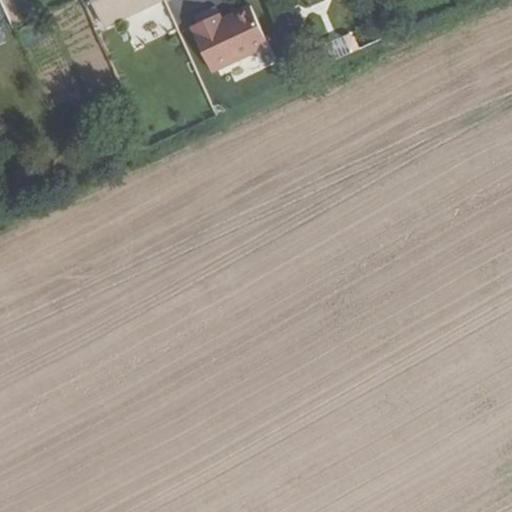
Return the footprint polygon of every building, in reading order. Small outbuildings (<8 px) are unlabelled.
[(100,0),(109,19),(148,0),(100,0)] [(158,0),(148,0),(109,19),(111,22),(158,0)] [(220,13),(193,26),(214,71),(269,44),(250,5),(223,19),(220,13)] [(327,43),(334,59),(356,49),(349,33),(327,43)] [(22,174),(3,183),(10,198),(30,189),(22,174)]
